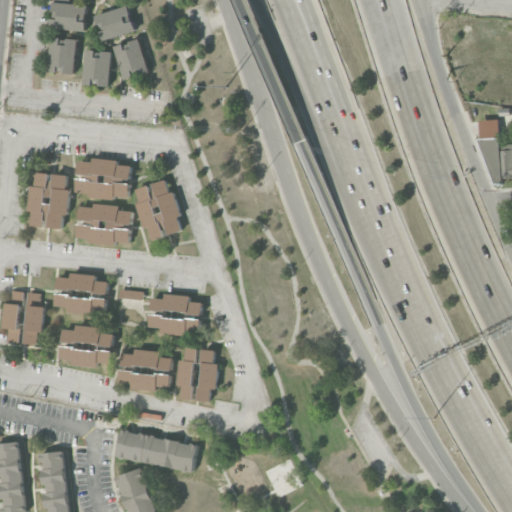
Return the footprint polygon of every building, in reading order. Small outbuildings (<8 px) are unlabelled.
[(52,26),(54,0),(70,0),(70,2),(89,3),(86,30),(52,26)] [(95,14),(129,4),(137,29),(103,39),(95,14)] [(50,69),(53,36),(78,38),(75,72),(50,69)] [(115,45),(140,37),(151,70),(125,78),(115,45)] [(110,85),(84,83),(87,48),(113,50),(110,85)] [(499,137),(502,182),(494,183),(477,138),(499,137)] [(511,176),(504,177),(501,150),(511,148),(511,176)] [(90,196),(90,192),(76,191),(79,159),(93,161),(94,157),(119,159),(119,163),(133,165),(130,196),(116,195),(115,199),(90,196)] [(67,188),(72,188),(69,214),(65,214),(63,228),(32,225),(34,210),(30,210),(32,184),(36,185),(37,171),(69,174),(67,188)] [(140,202),(136,188),(166,178),(171,191),(174,190),(183,215),(179,216),(183,230),(153,240),(148,226),(145,227),(137,203),(140,202)] [(91,241),(91,237),(77,236),(80,205),(94,206),(95,202),(120,204),(120,209),(134,210),(131,241),(117,240),(116,244),(91,241)] [(68,311),(69,306),(56,305),(59,275),(72,276),(72,271),(98,274),(97,279),(110,280),(107,310),(94,309),(93,314),(68,311)] [(119,297),(144,300),(145,291),(121,288),(119,297)] [(9,327),(4,327),(7,300),(12,301),(13,289),(42,292),(41,304),(47,304),(44,331),(38,330),(37,343),(8,340),(9,327)] [(150,326),(153,296),(166,298),(166,292),(191,295),(191,300),(204,302),(201,331),(187,330),(187,335),(162,332),(163,327),(150,326)] [(61,357),(64,327),(77,329),(77,324),(103,327),(103,331),(115,333),(112,363),(99,361),(99,367),(73,364),(74,359),(61,357)] [(212,387),(211,401),(182,398),(183,384),(178,384),(181,359),(186,359),(187,346),(216,349),(215,362),(221,363),(218,388),(212,387)] [(136,353),(136,348),(162,350),(161,356),(174,357),(171,386),(158,385),(158,391),(132,388),(133,382),(120,381),(124,352),(136,353)] [(118,455),(124,428),(200,444),(194,471),(118,455)] [(20,511),(3,511),(0,479),(0,443),(21,441),(29,511),(20,511)] [(65,450),(71,511),(47,511),(41,452),(65,450)] [(142,467),(158,511),(130,511),(117,476),(142,467)]
